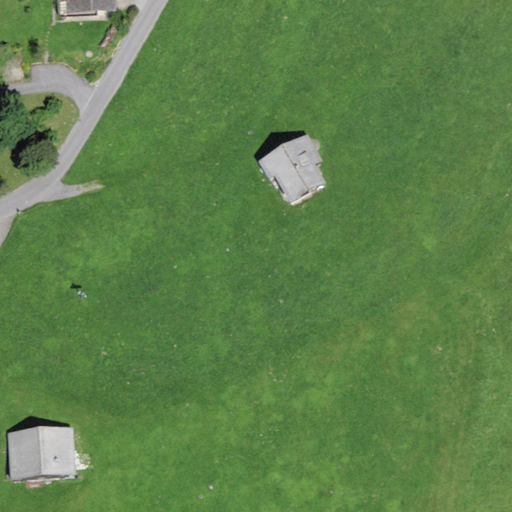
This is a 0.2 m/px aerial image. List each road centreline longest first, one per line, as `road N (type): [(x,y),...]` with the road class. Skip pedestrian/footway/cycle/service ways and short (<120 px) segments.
road 1 (track): [(40,192),(295,131)]
road 2 (residential): [(0,207),(40,192),(97,100)]
